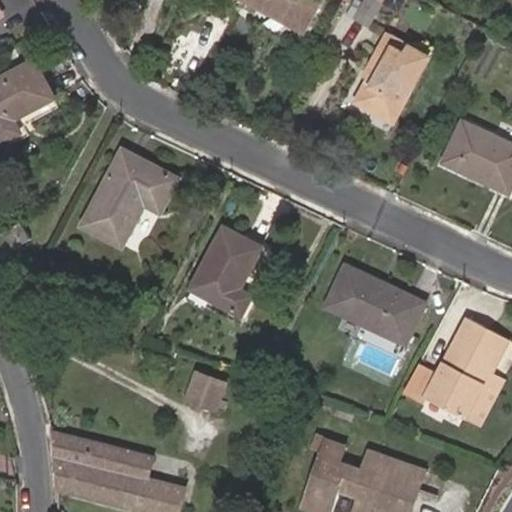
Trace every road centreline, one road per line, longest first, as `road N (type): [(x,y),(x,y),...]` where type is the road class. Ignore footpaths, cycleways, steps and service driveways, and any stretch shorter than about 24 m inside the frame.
road 1 (residential): [(511,276),(144,100),(110,68),(68,0)]
road 2 (residential): [(0,324),(36,440),(42,511)]
